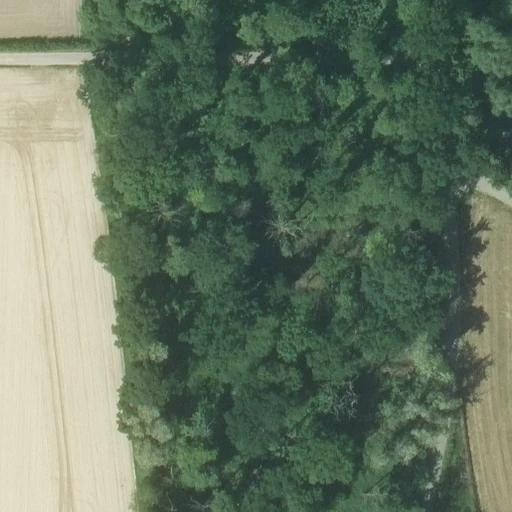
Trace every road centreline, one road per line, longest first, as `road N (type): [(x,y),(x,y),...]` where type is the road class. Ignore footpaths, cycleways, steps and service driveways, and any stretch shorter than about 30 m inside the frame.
road 1 (residential): [(0,59),(429,60)]
road 2 (residential): [(425,511),(458,343),(443,155)]
